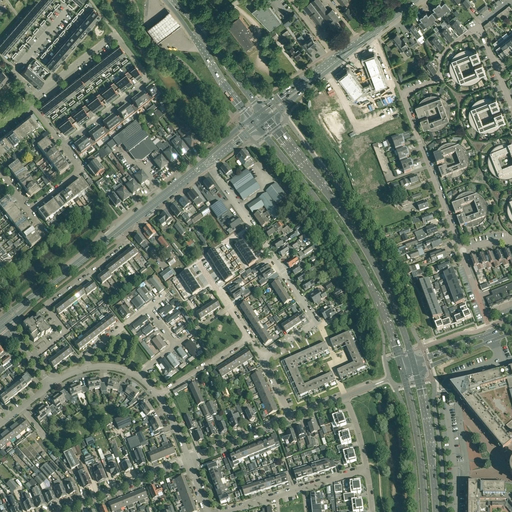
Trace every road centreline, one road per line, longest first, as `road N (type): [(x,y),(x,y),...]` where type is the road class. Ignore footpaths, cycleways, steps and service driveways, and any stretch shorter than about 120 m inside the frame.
road 1 (primary): [(413,362),(359,239),(266,118)]
road 2 (primary): [(256,126),(357,262),(401,366)]
road 3 (residential): [(263,358),(316,323),(206,162)]
road 4 (residential): [(455,511),(443,384),(500,359),(493,340)]
road 5 (residential): [(30,359),(65,332),(44,305),(122,244),(114,233)]
road 6 (residential): [(62,145),(149,78),(115,34)]
road 7 (residential): [(460,251),(405,106)]
road 8 (residential): [(224,511),(367,468)]
road 9 (secondary): [(2,321),(114,233)]
road 10 (primary): [(435,511),(416,370)]
road 11 (residential): [(58,511),(188,459)]
road 12 (primary): [(403,374),(424,511)]
